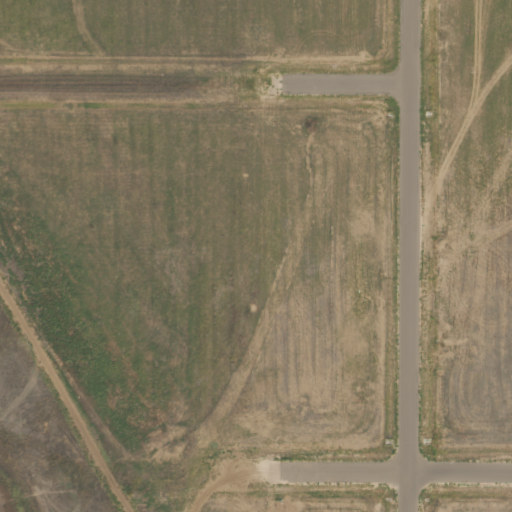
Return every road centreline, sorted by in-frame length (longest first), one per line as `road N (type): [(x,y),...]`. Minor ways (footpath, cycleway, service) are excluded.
road 1 (residential): [(408,0),(406,511)]
road 2 (residential): [(0,81),(408,83)]
road 3 (residential): [(267,469),(511,470)]
